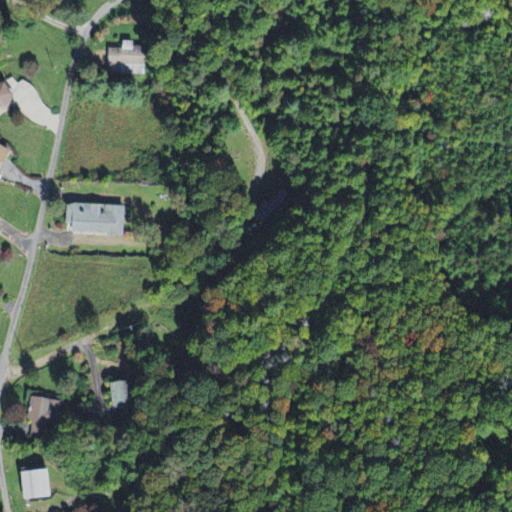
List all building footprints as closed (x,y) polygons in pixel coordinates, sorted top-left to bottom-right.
[(146,47),(135,47),(134,42),(124,42),(124,51),(109,52),(110,71),(130,70),(130,71),(146,71),(146,47)] [(10,90),(0,90),(0,107),(10,107),(10,90)] [(0,164),(0,165),(8,153),(0,148),(0,164)] [(275,222),(295,201),(280,187),(260,209),(275,222)] [(124,207),(64,205),(63,226),(69,226),(69,235),(123,236),(124,207)] [(114,410),(131,410),(131,382),(113,383),(114,410)] [(64,403),(32,398),(28,422),(32,423),(30,433),(45,435),(47,424),(59,426),(64,403)] [(20,502),(52,498),(48,470),(16,475),(20,502)]
